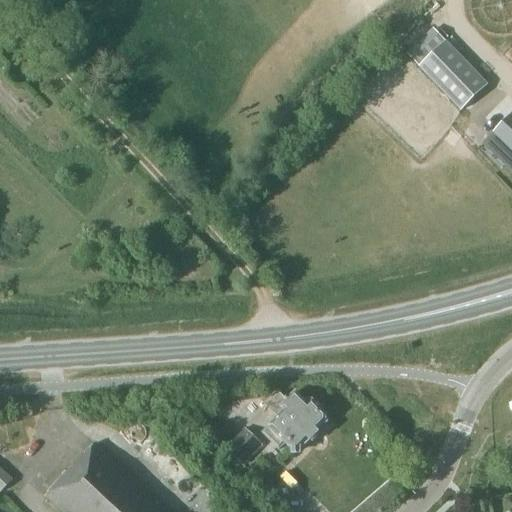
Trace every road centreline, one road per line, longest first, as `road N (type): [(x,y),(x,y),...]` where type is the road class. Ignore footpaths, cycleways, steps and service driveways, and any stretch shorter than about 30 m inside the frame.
road 1 (primary): [(0,359),(375,324)]
road 2 (tertiary): [(411,511),(447,465),(475,395),(511,354)]
road 3 (primary): [(511,283),(375,324)]
road 4 (primary): [(375,324),(511,300)]
